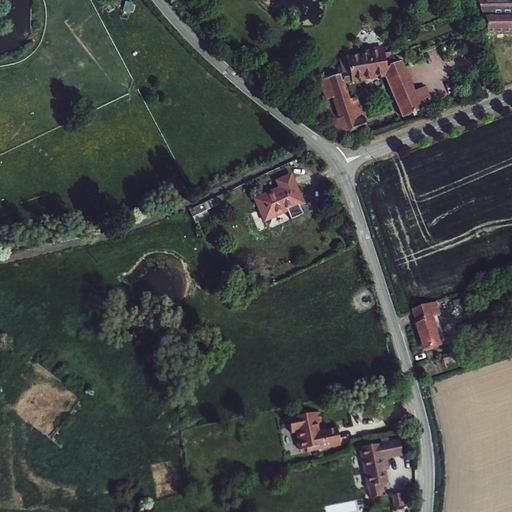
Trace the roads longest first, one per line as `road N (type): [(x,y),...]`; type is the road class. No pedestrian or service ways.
road 1 (residential): [(337,163),(420,414),(427,511)]
road 2 (residential): [(0,260),(156,219),(318,143)]
road 3 (residential): [(159,0),(215,61),(318,143)]
road 4 (residential): [(337,163),(511,97)]
